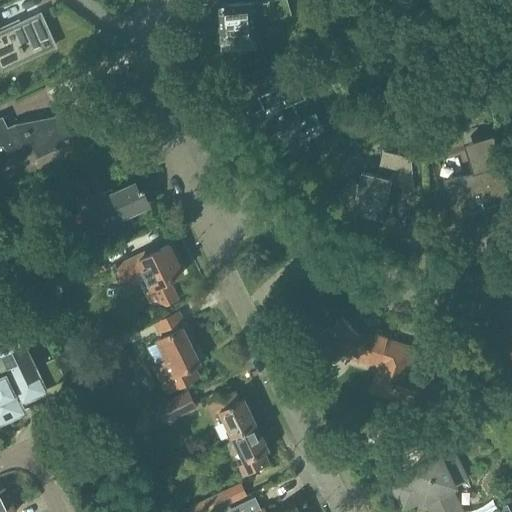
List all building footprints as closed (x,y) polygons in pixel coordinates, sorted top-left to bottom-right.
[(283,18),(292,15),(291,11),(289,11),(285,0),(272,0),(268,1),(268,3),(264,3),(264,1),(258,2),(258,3),(254,4),(254,3),(218,4),(218,9),(214,9),(214,22),(219,22),(219,32),(220,49),(225,48),(227,50),(229,52),(233,53),(236,54),(238,54),(241,53),(243,53),(245,52),(248,50),(251,47),(255,47),(255,30),(254,14),(271,13),(273,19),(282,16),(283,18)] [(54,46),(40,15),(21,24),(19,19),(5,26),(4,25),(2,27),(0,23),(0,58),(4,69),(54,46)] [(314,113),(302,119),(294,102),(307,97),(297,77),(258,95),(254,97),(259,108),(248,113),(260,139),(278,131),(279,134),(282,135),(284,136),(286,135),(287,134),(288,132),(288,131),(288,130),(287,126),(291,125),(302,140),(321,128),(314,113)] [(0,167),(2,166),(4,170),(35,156),(36,159),(73,142),(60,115),(15,124),(8,127),(3,116),(0,117),(0,167)] [(444,180),(455,216),(511,199),(511,196),(494,136),(467,145),(474,170),(444,180)] [(336,195),(352,211),(382,218),(390,183),(414,189),(411,158),(384,151),(377,176),(362,173),(359,185),(352,178),(336,195)] [(112,187),(103,191),(94,171),(77,178),(78,181),(49,194),(56,211),(84,199),(101,236),(135,221),(132,215),(152,206),(143,187),(140,189),(136,180),(113,191),(112,187)] [(57,278),(100,256),(94,244),(74,254),(73,252),(57,259),(58,261),(51,265),(57,278)] [(147,277),(152,288),(161,306),(157,308),(178,298),(169,280),(183,273),(169,245),(158,250),(157,246),(112,268),(123,289),(147,277)] [(106,270),(100,256),(57,278),(63,289),(84,278),(85,280),(106,270)] [(316,342),(308,349),(314,355),(312,356),(319,363),(320,362),(324,366),(340,352),(343,354),(381,365),(372,393),(398,401),(400,397),(429,406),(439,384),(407,373),(414,350),(389,342),(392,335),(378,330),(375,340),(359,334),(360,333),(344,316),(329,329),(328,328),(315,340),(316,342)] [(158,342),(148,347),(157,365),(154,366),(166,392),(198,377),(193,367),(201,364),(183,327),(157,339),(158,342)] [(18,402),(44,390),(18,334),(0,342),(0,421),(22,411),(18,402)] [(118,337),(96,347),(101,359),(123,348),(118,337)] [(232,436),(256,425),(243,398),(239,401),(234,390),(209,402),(215,414),(220,412),(232,436)] [(154,406),(144,411),(153,429),(163,424),(154,406)] [(256,425),(232,436),(244,461),(239,464),(245,475),(269,463),(264,453),(269,451),(256,425)] [(412,477),(393,486),(403,508),(420,500),(419,500),(423,498),(426,499),(428,503),(427,503),(431,511),(458,511),(454,502),(458,500),(452,488),(469,480),(448,436),(420,449),(426,462),(409,470),(412,477)] [(183,511),(213,511),(230,504),(247,495),(241,482),(183,510),(183,511)] [(0,511),(14,511),(16,511),(5,488),(0,490),(0,511)] [(297,511),(295,507),(283,511),(265,511),(264,508),(260,510),(254,499),(231,510),(232,511),(297,511)]
